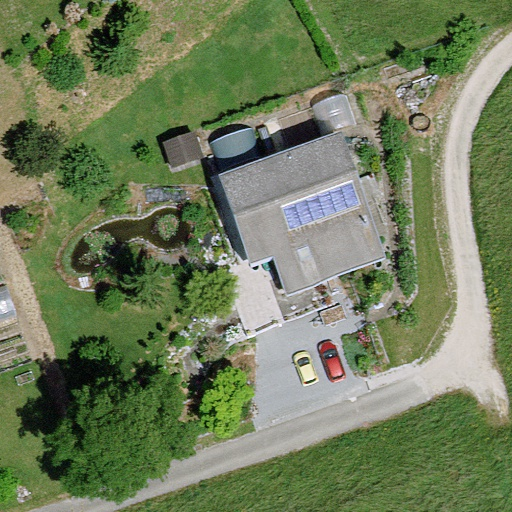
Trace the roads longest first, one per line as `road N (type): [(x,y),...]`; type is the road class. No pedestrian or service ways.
road 1 (track): [(391,398),(475,334),(451,185),(466,87),(511,50)]
road 2 (unclassified): [(68,511),(391,398)]
